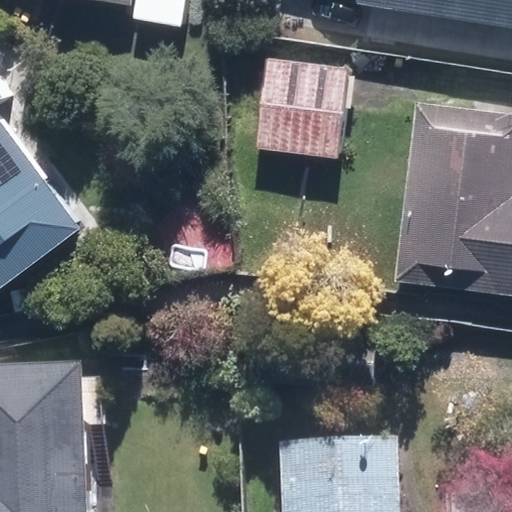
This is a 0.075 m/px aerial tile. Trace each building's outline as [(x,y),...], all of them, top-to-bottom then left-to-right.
[(98,0),(144,8),(144,0),(98,0)] [(511,25),(511,0),(356,0),(356,1),(511,25)] [(265,154),(348,164),(359,73),(276,62),(265,154)] [(0,301),(98,229),(0,96),(0,301)] [(406,287),(511,299),(511,116),(429,106),(406,287)] [(258,325),(256,379),(381,385),(384,332),(258,325)] [(0,511),(91,511),(85,362),(0,365),(0,511)] [(282,442),(285,511),(405,511),(402,436),(282,442)]
